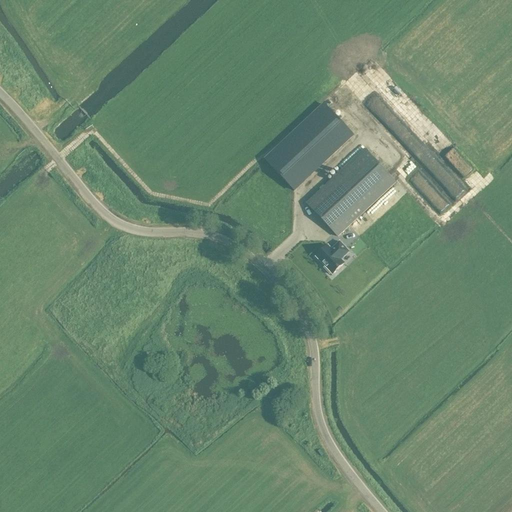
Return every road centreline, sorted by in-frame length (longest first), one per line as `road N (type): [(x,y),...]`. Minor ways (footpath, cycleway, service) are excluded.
road 1 (track): [(511,240),(354,71),(209,204),(152,193),(92,127),(41,174)]
road 2 (tertiary): [(382,511),(328,442),(313,346),(291,296),(224,239),(134,228),(108,216),(0,91)]
